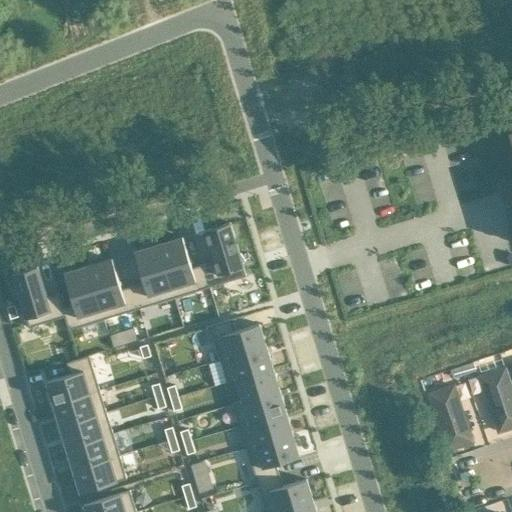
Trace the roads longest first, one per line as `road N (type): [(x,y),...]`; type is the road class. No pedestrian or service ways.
road 1 (track): [(0,240),(511,80)]
road 2 (residential): [(213,20),(229,36),(376,511)]
road 3 (residential): [(213,20),(187,21),(0,96)]
road 4 (residential): [(0,331),(54,511)]
